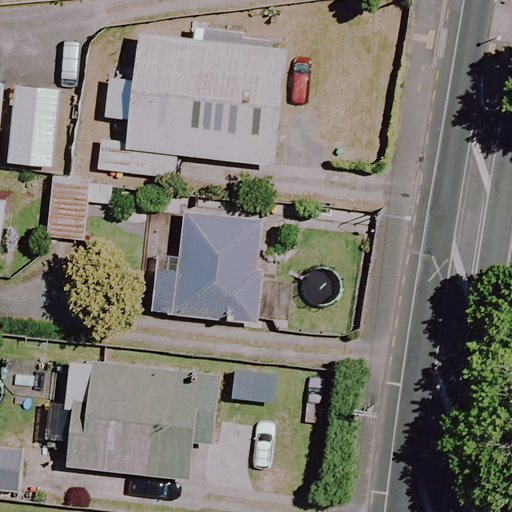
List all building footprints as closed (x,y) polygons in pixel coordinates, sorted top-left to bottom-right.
[(68,156),(66,182),(97,185),(98,174),(174,179),(175,158),(278,165),(286,44),(140,34),(137,79),(108,77),(105,120),(131,121),(130,143),(101,141),(100,158),(68,156)] [(59,94),(15,90),(8,166),(52,170),(59,94)] [(110,207),(111,190),(52,187),(50,241),(85,242),(87,206),(110,207)] [(150,317),(288,329),(291,293),(260,290),(266,224),(185,216),(160,214),(150,317)] [(68,470),(187,482),(191,439),(217,442),(223,380),(72,364),(67,414),(49,412),(46,443),(71,446),(68,470)] [(20,462),(0,460),(0,490),(18,492),(20,462)]
